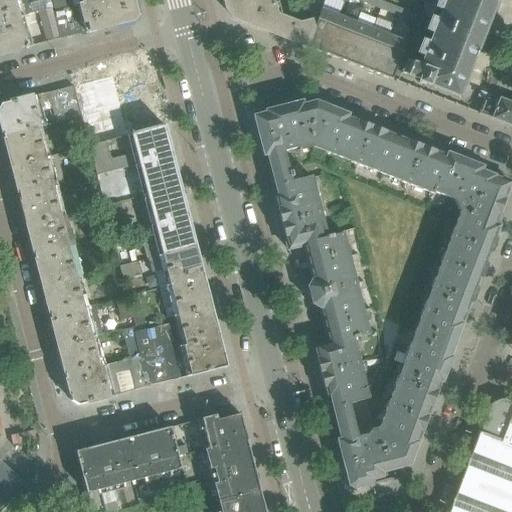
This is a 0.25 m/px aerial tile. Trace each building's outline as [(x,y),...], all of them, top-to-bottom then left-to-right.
[(0,0),(0,55),(26,49),(13,0),(0,0)] [(49,0),(44,0),(42,0),(45,11),(52,9),(49,0)] [(136,16),(132,0),(80,0),(82,5),(53,13),(60,40),(89,32),(133,21),(136,16)] [(274,4),(272,0),(222,0),(226,11),(233,19),(244,24),(250,8),(253,9),(274,4)] [(380,10),(384,2),(378,0),(363,0),(362,3),(380,10)] [(459,100),(498,0),(419,0),(419,1),(434,7),(433,10),(439,12),(436,20),(430,18),(424,32),(431,35),(427,44),(421,41),(415,56),(422,58),(418,67),(404,61),(399,74),(407,77),(406,78),(418,83),(418,84),(459,100)] [(398,17),(401,9),(384,2),(380,10),(398,17)] [(314,31),(311,20),(299,24),(277,15),(274,4),(253,9),(250,8),(244,24),(307,48),(314,31)] [(415,23),(418,15),(401,9),(398,17),(415,23)] [(324,54),(338,17),(322,10),(314,31),(307,48),(324,54)] [(340,61),(355,23),(338,17),(324,54),(340,61)] [(357,67),(372,30),(355,23),(340,61),(357,67)] [(374,74),(388,36),(372,30),(357,67),(374,74)] [(391,81),(405,43),(388,36),(374,74),(391,81)] [(165,128),(149,67),(48,93),(53,110),(53,111),(64,108),(68,120),(123,106),(130,137),(165,128)] [(511,104),(479,92),(476,98),(485,101),(480,115),(511,127),(511,104)] [(44,128),(40,113),(53,110),(48,93),(33,97),(1,105),(0,105),(0,126),(11,168),(45,159),(38,130),(44,128)] [(313,149),(303,106),(302,104),(303,103),(303,102),(279,108),(290,151),(298,149),(299,152),(313,149)] [(333,157),(348,118),(349,116),(328,108),(315,102),(303,106),(313,149),(333,157)] [(290,151),(279,108),(264,112),(264,114),(253,117),(263,157),(267,156),(269,164),(285,160),(283,153),(290,151)] [(357,166),(372,128),(348,118),(333,157),(357,166)] [(82,128),(80,119),(70,122),(72,131),(82,128)] [(85,136),(82,128),(72,131),(74,139),(85,136)] [(180,189),(173,160),(165,128),(130,137),(135,156),(111,163),(106,143),(88,147),(95,174),(96,178),(108,175),(108,174),(111,173),(128,169),(130,177),(128,178),(134,201),(147,197),(180,189)] [(382,176),(397,137),(372,128),(357,166),(382,176)] [(406,185),(421,147),(397,137),(382,176),(406,185)] [(406,185),(430,194),(445,156),(421,147),(406,185)] [(455,202),(470,163),(446,154),(445,156),(430,194),(433,196),(433,194),(455,202)] [(61,219),(54,193),(61,191),(63,197),(77,193),(75,181),(59,186),(52,187),(45,159),(11,168),(26,227),(61,219)] [(304,180),(299,162),(287,166),(285,160),(269,164),(275,187),(273,188),(273,187),(271,187),(274,197),(314,187),(311,178),(304,180)] [(493,197),(500,179),(480,172),(481,169),(483,170),(483,168),(470,163),(455,202),(457,207),(488,195),(493,197)] [(91,177),(89,169),(73,173),(75,181),(91,177)] [(118,200),(114,182),(111,173),(108,174),(108,175),(96,178),(98,184),(104,208),(113,206),(118,205),(117,200),(118,200)] [(98,184),(96,178),(95,174),(91,175),(92,177),(85,179),(87,187),(98,184)] [(499,214),(510,183),(500,179),(493,197),(488,195),(457,207),(459,213),(498,228),(503,214),(502,214),(501,215),(499,214)] [(320,212),(314,187),(274,197),(281,223),(320,212)] [(196,248),(180,189),(147,197),(152,218),(157,238),(162,257),(196,248)] [(115,221),(113,206),(104,208),(102,208),(106,223),(115,221)] [(327,239),(321,214),(320,212),(281,223),(287,250),(303,246),(303,245),(327,239)] [(494,238),(498,228),(459,213),(450,239),(488,253),(490,253),(491,253),(495,240),(494,238)] [(76,279),(61,219),(26,227),(42,288),(76,279)] [(350,254),(348,248),(346,245),(343,235),(327,239),(303,245),(303,246),(309,269),(349,259),(349,257),(350,254)] [(106,250),(103,239),(88,244),(91,254),(106,250)] [(484,263),(488,253),(450,239),(441,263),(479,278),(481,278),(486,265),(485,265),(485,264),(484,263)] [(211,308),(196,248),(162,257),(177,317),(211,308)] [(356,285),(349,259),(309,269),(312,280),(307,287),(310,296),(356,285)] [(475,289),(479,278),(441,263),(431,288),(469,303),(471,303),(472,303),(476,290),(475,289)] [(91,339),(76,279),(42,288),(57,348),(91,339)] [(362,310),(356,285),(310,296),(312,305),(319,309),(320,309),(323,320),(362,310)] [(461,325),(469,303),(431,288),(423,310),(461,325)] [(133,318),(126,299),(115,302),(122,322),(133,318)] [(227,368),(211,308),(177,317),(185,347),(179,349),(183,365),(175,367),(178,380),(227,368)] [(368,335),(366,324),(367,322),(366,315),(363,313),(362,310),(323,320),(329,343),(329,344),(353,338),(353,339),(368,335)] [(453,347),(460,327),(461,325),(423,310),(415,332),(453,347)] [(152,325),(134,330),(142,358),(159,354),(159,353),(152,325)] [(133,329),(122,331),(129,360),(129,361),(139,358),(133,329)] [(449,356),(453,347),(415,332),(406,356),(446,371),(451,357),(449,356)] [(360,364),(353,339),(353,338),(329,344),(329,343),(313,347),(320,374),(360,364)] [(99,368),(91,339),(57,348),(71,402),(78,406),(79,406),(109,398),(101,367),(99,368)] [(159,354),(142,358),(149,387),(167,383),(159,354)] [(441,385),(446,371),(406,356),(397,379),(435,394),(439,384),(441,385)] [(369,400),(360,366),(360,364),(320,374),(329,410),(330,410),(330,409),(332,408),(333,409),(348,405),(369,400)] [(426,418),(435,394),(397,379),(388,403),(426,418)] [(511,511),(511,403),(504,400),(494,405),(484,433),(483,433),(480,442),(466,480),(465,482),(453,511),(511,511)] [(379,429),(417,442),(426,418),(388,403),(379,429)] [(353,425),(351,417),(348,405),(333,409),(338,429),(353,425)] [(246,441),(239,415),(238,415),(238,416),(216,422),(215,417),(200,420),(208,450),(245,442),(246,441)] [(372,480),(362,437),(357,438),(353,425),(338,429),(341,440),(337,441),(348,486),(353,489),(371,485),(371,484),(372,480)] [(181,468),(169,429),(155,432),(146,434),(136,437),(122,441),(133,481),(181,468)] [(409,465),(414,451),(418,442),(417,442),(379,429),(371,430),(368,434),(368,435),(362,437),(372,480),(382,478),(380,473),(395,469),(409,465)] [(133,481),(122,441),(109,444),(90,449),(76,453),(86,494),(99,491),(133,481)] [(256,479),(249,454),(245,442),(208,450),(204,451),(209,471),(213,470),(217,484),(211,485),(216,504),(259,493),(255,479),(256,479)] [(187,455),(185,447),(177,449),(179,457),(187,455)] [(34,459),(35,451),(34,451),(27,449),(26,457),(33,458),(34,459)] [(0,511),(1,511),(29,484),(27,483),(25,485),(0,461),(0,511)] [(104,511),(99,491),(86,494),(90,511),(104,511)] [(264,511),(263,506),(262,506),(259,493),(216,504),(218,511),(264,511)]
